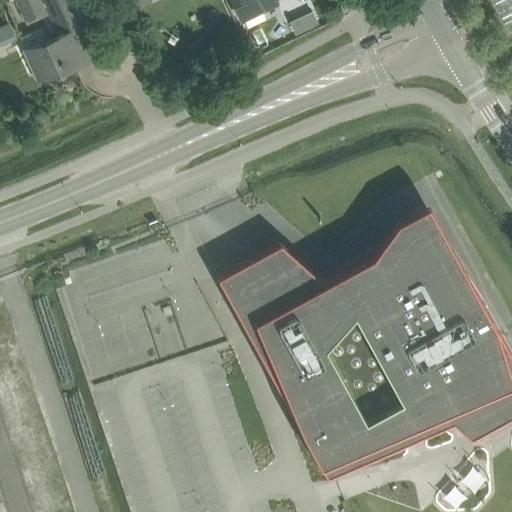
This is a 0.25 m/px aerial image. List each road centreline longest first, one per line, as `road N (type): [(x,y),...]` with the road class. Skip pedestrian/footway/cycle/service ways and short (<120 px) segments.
road 1 (tertiary): [(0,224),(443,25)]
road 2 (unclassified): [(511,139),(443,25)]
